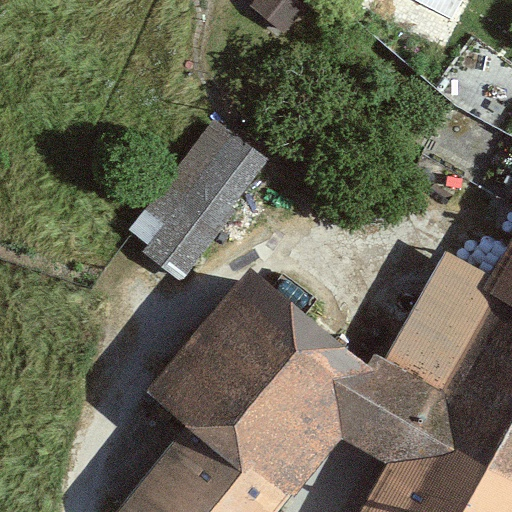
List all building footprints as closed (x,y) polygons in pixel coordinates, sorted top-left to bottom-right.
[(296,0),(230,0),(226,6),(274,42),(302,4),(296,0)] [(199,113),(108,235),(171,282),(262,160),(199,113)] [(393,406),(452,437),(511,468),(511,206),(505,202),(466,268),(424,244),(367,352),(344,354),(217,257),(124,380),(165,410),(263,484),(314,424),(365,454),(393,406)] [(410,511),(452,437),(393,406),(365,454),(329,511),(410,511)] [(238,511),(263,484),(165,410),(89,496),(108,511),(238,511)] [(511,511),(511,468),(452,437),(410,511),(511,511)]
